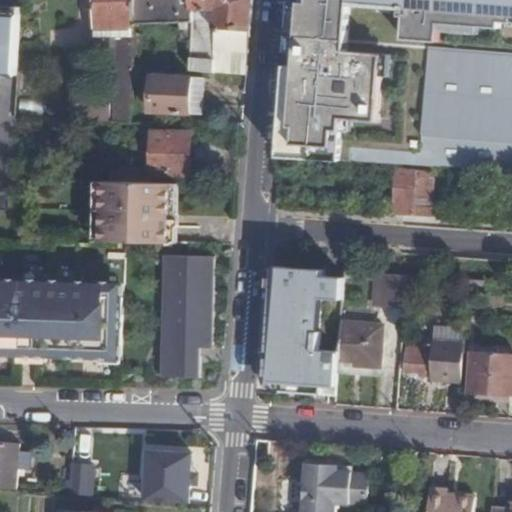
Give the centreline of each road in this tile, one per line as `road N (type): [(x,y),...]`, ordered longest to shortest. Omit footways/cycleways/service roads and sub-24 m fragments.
road 1 (residential): [(241,417),(270,0)]
road 2 (residential): [(241,417),(511,439)]
road 3 (residential): [(241,417),(0,406)]
